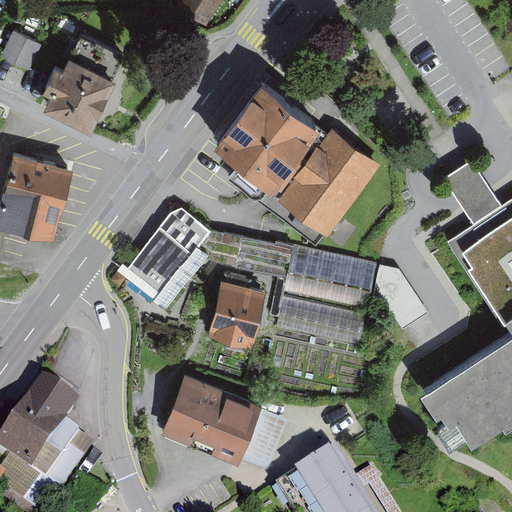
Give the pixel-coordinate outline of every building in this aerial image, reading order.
[(206,31),(227,0),(177,0),(181,2),(175,10),(206,31)] [(45,43),(14,30),(2,59),(32,72),(45,43)] [(126,56),(79,36),(62,74),(55,71),(43,97),(53,101),(46,115),(91,134),(126,56)] [(323,128),(261,83),(211,151),(235,168),(226,180),(242,192),(254,201),(261,201),(267,193),(273,197),(276,191),(321,130),(323,128)] [(380,167),(332,132),(329,136),(321,130),(276,191),(283,196),(279,202),(327,238),(380,167)] [(73,164),(15,149),(0,208),(0,226),(54,240),(73,164)] [(443,180),(475,228),(504,209),(472,161),(443,180)] [(455,426),(471,450),(502,430),(506,436),(511,431),(511,203),(504,209),(475,228),(450,244),(511,337),(511,340),(422,399),(437,422),(442,419),(450,430),(455,426)] [(182,209),(170,214),(128,267),(122,263),(116,271),(166,311),(209,257),(198,249),(211,232),(182,209)] [(284,291),(294,246),(276,243),(276,245),(240,238),(234,268),(277,277),(269,315),(279,317),(283,297),(284,291)] [(377,264),(294,246),(284,291),(368,309),(377,264)] [(397,269),(380,266),(376,286),(402,329),(428,313),(397,269)] [(253,281),(223,274),(209,336),(253,346),(265,292),(251,289),(253,281)] [(366,314),(283,297),(279,317),(277,328),(359,345),(366,314)] [(45,375),(0,437),(0,441),(44,472),(27,497),(45,509),(94,440),(80,430),(83,427),(67,416),(79,399),(45,375)] [(186,376),(161,432),(237,465),(262,409),(186,376)] [(288,420),(264,411),(244,459),(268,469),(288,420)] [(335,442),(285,473),(309,511),(356,511),(372,502),(335,442)] [(401,511),(371,464),(361,470),(387,511),(401,511)] [(378,511),(372,502),(356,511),(378,511)]
